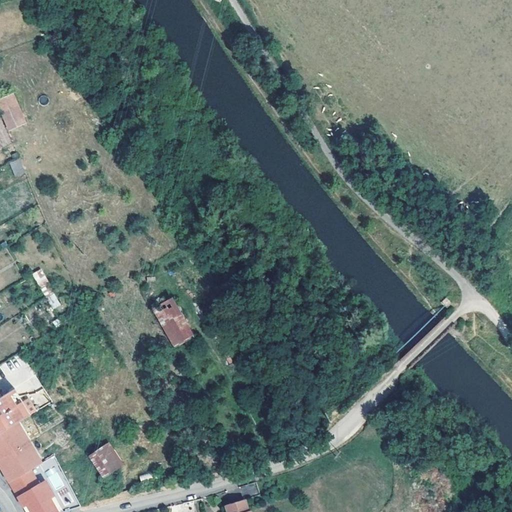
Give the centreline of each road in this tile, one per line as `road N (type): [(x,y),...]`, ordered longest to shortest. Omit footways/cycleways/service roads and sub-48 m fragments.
road 1 (track): [(200,0),(335,195),(511,391)]
road 2 (unclassified): [(473,297),(328,442),(260,473),(107,511)]
